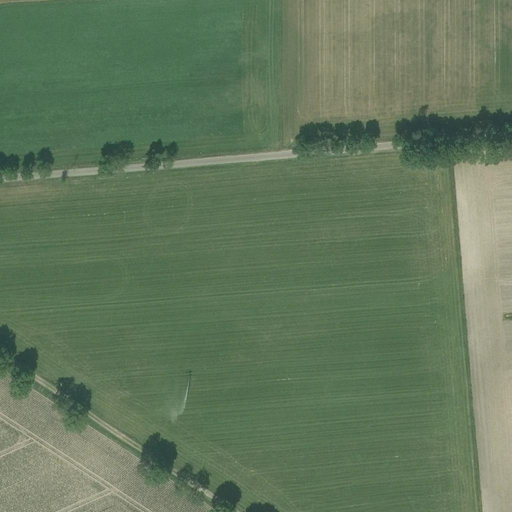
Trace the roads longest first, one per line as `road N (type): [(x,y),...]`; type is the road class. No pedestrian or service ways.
road 1 (unclassified): [(0,178),(511,134)]
road 2 (track): [(0,354),(238,511)]
